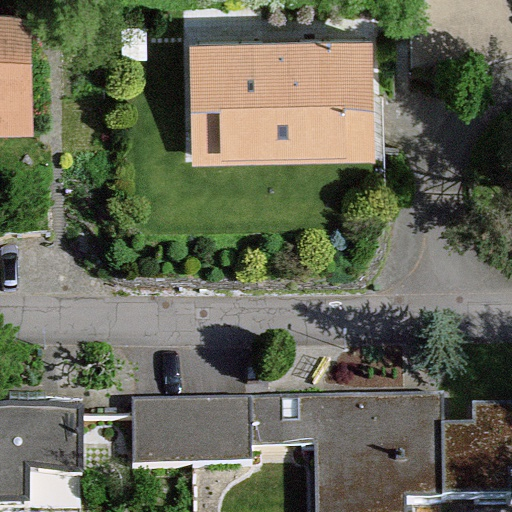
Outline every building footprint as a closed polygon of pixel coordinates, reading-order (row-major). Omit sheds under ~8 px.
[(51,14),(0,15),(0,135),(53,134),(51,14)] [(397,43),(208,44),(208,161),(398,160),(397,43)] [(457,409),(143,412),(149,481),(270,480),(270,457),(329,457),(331,511),(463,511),(464,506),(458,426),(457,409)] [(92,511),(92,416),(0,416),(0,511),(92,511)] [(511,502),(511,421),(458,426),(464,506),(511,502)]
